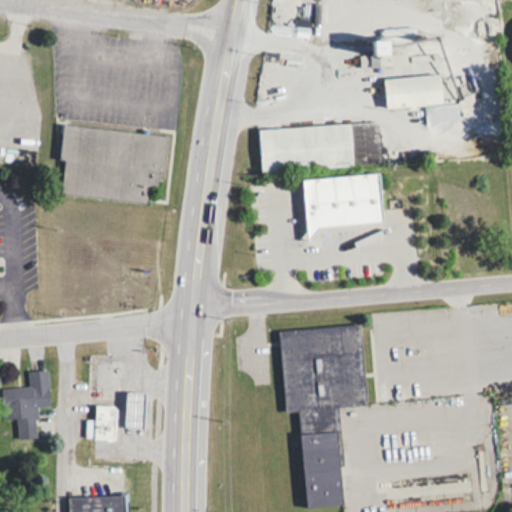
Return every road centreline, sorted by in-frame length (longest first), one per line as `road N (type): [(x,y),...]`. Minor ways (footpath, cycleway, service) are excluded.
road 1 (primary): [(186,511),(193,314),(240,0)]
road 2 (residential): [(0,332),(511,279)]
road 3 (residential): [(234,29),(1,0)]
